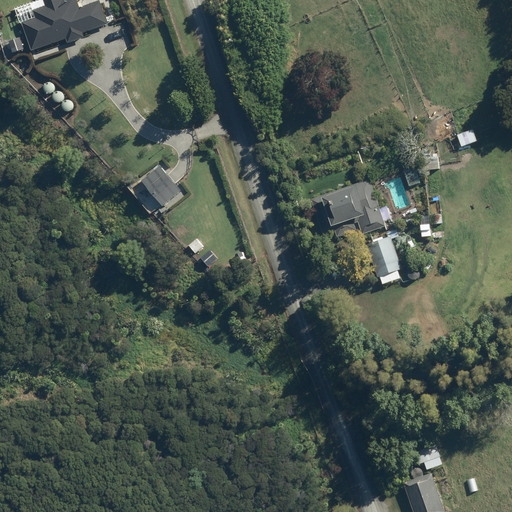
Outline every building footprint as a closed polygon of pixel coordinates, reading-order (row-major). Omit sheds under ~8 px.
[(43,0),(18,8),(23,23),(32,51),(66,40),(68,44),(87,38),(86,33),(110,25),(102,1),(80,8),(77,0),(43,0)] [(51,79),(41,88),(67,115),(77,106),(51,79)] [(474,131),(458,136),(461,147),(478,143),(474,131)] [(440,154),(427,154),(427,169),(440,170),(440,154)] [(161,166),(142,181),(162,207),(181,191),(161,166)] [(414,167),(406,169),(409,187),(418,185),(414,167)] [(335,234),(337,239),(361,231),(362,234),(385,226),(371,181),(311,200),(323,238),(335,234)] [(443,214),(432,215),(432,224),(444,224),(443,214)] [(432,225),(423,225),(423,237),(432,237),(432,225)] [(393,239),(368,247),(378,277),(403,269),(393,239)] [(416,453),(420,465),(426,463),(428,471),(445,465),(438,445),(416,453)] [(407,471),(411,483),(405,485),(413,511),(445,511),(434,476),(426,478),(422,466),(407,471)]
